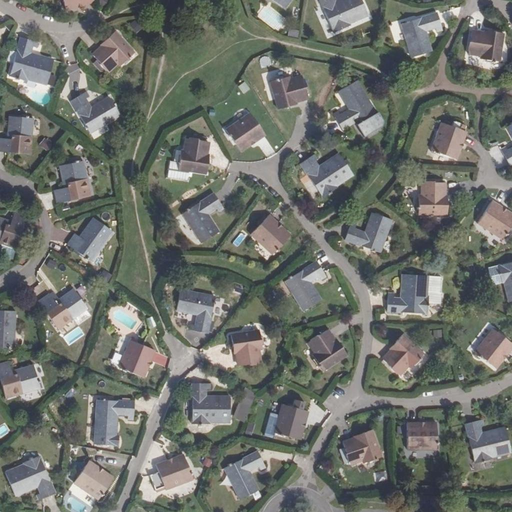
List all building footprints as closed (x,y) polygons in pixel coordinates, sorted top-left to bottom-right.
[(93,3),(92,0),(62,0),(66,12),(77,8),(76,5),(82,3),(83,6),(93,3)] [(271,0),(285,9),(291,0),(271,0)] [(350,25),(367,17),(360,0),(338,0),(334,2),(333,0),(319,0),(334,33),(350,26),(350,25)] [(401,25),(411,59),(432,52),(426,32),(436,29),(437,33),(442,31),(437,14),(401,25)] [(119,67),(134,53),(116,32),(106,41),(109,44),(104,49),(103,47),(93,56),(100,64),(99,65),(105,72),(106,71),(109,74),(118,66),(119,67)] [(480,59),(500,63),(504,35),(492,33),(491,36),(485,36),(485,34),(472,32),(470,43),(468,43),(467,52),(468,52),(468,56),(480,58),(480,59)] [(28,81),(46,87),(53,60),(30,53),(31,48),(37,49),(38,43),(21,38),(10,77),(27,83),(28,81)] [(289,77),(269,82),(277,110),(289,107),(288,103),(294,101),(295,103),(308,100),(305,88),(306,88),(304,79),(302,79),(301,76),(289,79),(289,77)] [(341,130),(374,111),(357,81),(338,92),(347,109),(339,114),(338,111),(333,114),(341,130)] [(244,94),(250,89),(245,82),(238,86),(244,94)] [(71,101),(90,135),(120,117),(108,97),(91,107),(87,99),(90,97),(87,92),(71,101)] [(254,142),(265,136),(250,114),(225,130),(240,152),(250,145),(248,142),(252,140),(254,142)] [(13,135),(8,135),(8,140),(0,138),(0,152),(30,155),(33,120),(10,118),(9,130),(13,131),(13,135)] [(462,143),(466,133),(441,123),(431,151),(456,160),(460,149),(457,148),(459,142),(462,143)] [(509,166),(511,164),(511,124),(506,128),(511,139),(511,147),(507,151),(506,147),(501,150),(509,166)] [(181,151),(178,171),(206,175),(207,163),(204,162),(205,154),(206,154),(208,143),(198,141),(198,139),(188,138),(188,140),(185,139),(183,151),(181,151)] [(337,187),(353,176),(338,154),(317,168),(313,162),(318,159),(315,154),(300,165),(322,199),(338,188),(337,187)] [(68,184),(63,184),(64,190),(55,192),(57,204),(90,198),(84,163),(61,167),(63,179),(67,179),(68,184)] [(418,195),(418,216),(447,216),(447,204),(443,203),(443,196),(444,196),(444,184),(433,183),(433,182),(424,182),(424,183),(420,183),(420,195),(418,195)] [(223,210),(213,195),(182,216),(200,245),(219,232),(208,215),(217,210),(219,213),(223,210)] [(477,224),(502,240),(511,223),(511,214),(506,211),(504,214),(499,210),(501,207),(492,202),(477,224)] [(1,223),(2,218),(0,217),(0,243),(17,250),(27,217),(15,213),(12,222),(7,220),(5,224),(1,223)] [(344,242),(380,254),(392,221),(371,214),(364,233),(355,229),(356,226),(351,224),(344,242)] [(277,224),(268,216),(250,235),(272,256),(290,236),(281,228),(279,230),(276,226),(277,224)] [(82,239),(79,237),(74,233),(67,243),(91,260),(112,232),(92,218),(82,233),(85,235),(82,239)] [(503,284),(507,303),(511,301),(511,262),(498,266),(502,284),(503,284)] [(284,283),(302,312),(321,301),(311,283),(319,278),(321,281),(326,278),(316,263),(284,283)] [(386,312),(427,315),(428,296),(427,296),(428,277),(401,275),(399,300),(392,299),(392,294),(387,294),(386,312)] [(60,302),(58,299),(54,302),(48,294),(37,302),(57,330),(87,309),(73,289),(62,296),(64,300),(60,302)] [(189,331),(206,335),(207,332),(209,323),(210,315),(214,298),(181,290),(176,312),(195,317),(193,326),(190,326),(189,331)] [(214,298),(210,315),(218,316),(221,299),(214,298)] [(0,348),(12,350),(15,313),(0,311),(0,348)] [(486,324),(468,349),(474,353),(492,328),(486,324)] [(474,353),(495,369),(503,360),(500,358),(504,353),(506,355),(511,348),(511,345),(493,330),(474,353)] [(258,364),(262,363),(260,352),(261,352),(258,331),(230,335),(232,348),(236,347),(237,354),(235,355),(237,367),(249,365),(249,367),(258,365),(258,364)] [(312,355),(323,373),(347,357),(340,347),(337,349),(333,342),(334,341),(327,331),(318,337),(317,336),(309,341),(309,343),(306,344),(313,354),(312,355)] [(410,370),(424,355),(403,335),(394,344),(397,347),(392,353),(390,352),(383,361),(390,368),(389,369),(396,376),(397,375),(400,377),(408,369),(410,370)] [(119,368),(143,379),(147,368),(144,366),(146,361),(150,362),(154,352),(129,342),(119,368)] [(16,374),(15,370),(10,371),(9,367),(0,369),(0,380),(5,399),(39,389),(33,365),(20,369),(21,373),(16,374)] [(210,426),(210,424),(229,424),(229,397),(205,397),(205,391),(210,391),(210,385),(192,385),(191,425),(210,426)] [(233,417),(244,422),(256,393),(245,388),(233,417)] [(96,401),(94,436),(116,437),(118,417),(127,417),(127,421),(133,422),(134,404),(96,401)] [(274,434),(299,441),(303,430),(299,428),(301,423),(304,424),(307,412),(282,405),(274,434)] [(492,458),(510,454),(504,428),(481,433),(479,427),(484,426),(482,421),(465,425),(474,464),(492,460),(492,458)] [(407,451),(436,451),(436,424),(425,424),(425,427),(419,427),(419,424),(407,424),(407,451)] [(362,465),(381,458),(372,431),(360,435),(361,438),(354,441),(353,440),(342,444),(345,454),(344,455),(347,464),(348,463),(350,466),(361,463),(362,465)] [(223,470),(238,501),(259,491),(250,473),(258,469),(260,471),(265,469),(257,453),(223,470)] [(164,490),(165,491),(192,480),(182,456),(172,460),(173,463),(167,465),(166,462),(156,467),(158,473),(149,477),(156,493),(164,490)] [(38,502),(54,495),(39,458),(23,464),(22,466),(5,473),(15,498),(38,488),(41,494),(36,497),(38,502)] [(74,484),(98,501),(113,479),(104,472),(101,475),(96,472),(98,468),(89,462),(74,484)] [(427,511),(434,505),(431,502),(426,497),(425,498),(423,500),(412,511),(413,511),(427,511)]
